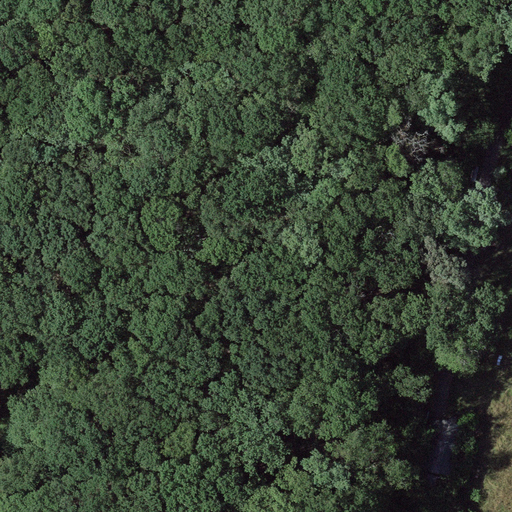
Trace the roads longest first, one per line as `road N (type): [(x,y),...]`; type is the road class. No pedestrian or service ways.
road 1 (track): [(308,0),(0,333)]
road 2 (track): [(148,0),(0,119)]
